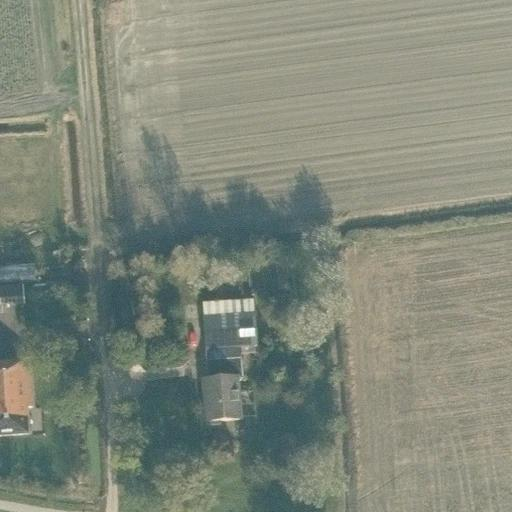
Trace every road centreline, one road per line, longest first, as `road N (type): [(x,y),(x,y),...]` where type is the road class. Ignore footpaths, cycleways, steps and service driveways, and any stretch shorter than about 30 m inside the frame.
road 1 (track): [(96,284),(72,0)]
road 2 (unclassified): [(110,511),(96,284)]
